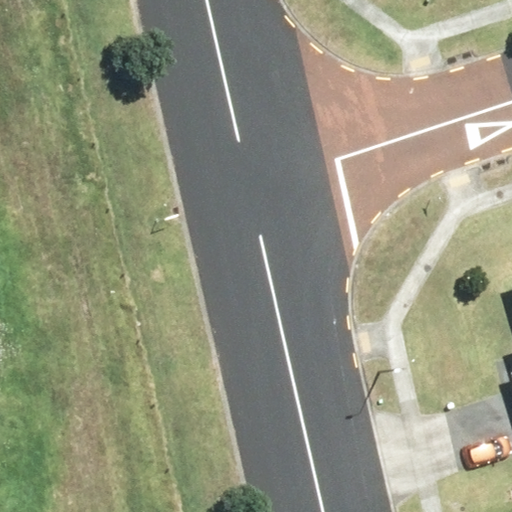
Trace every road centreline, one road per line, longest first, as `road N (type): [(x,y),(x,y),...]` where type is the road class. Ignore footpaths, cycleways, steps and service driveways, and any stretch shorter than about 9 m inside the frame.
road 1 (residential): [(322,511),(250,195)]
road 2 (residential): [(250,195),(511,110)]
road 3 (residential): [(250,195),(206,0)]
